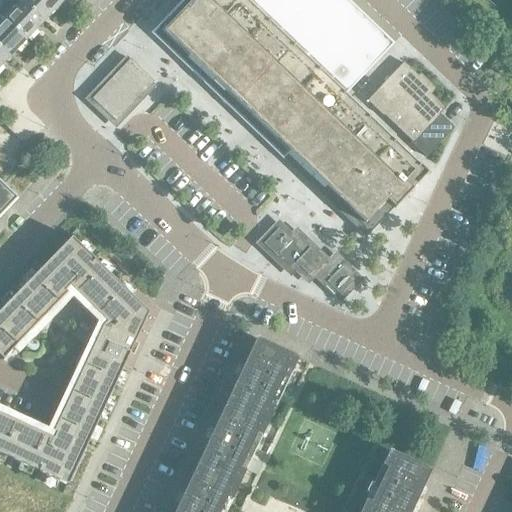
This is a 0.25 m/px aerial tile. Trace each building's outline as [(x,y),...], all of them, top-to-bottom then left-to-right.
[(45,22),(22,1),(21,0),(6,0),(0,7),(0,16),(4,20),(5,19),(27,40),(45,22)] [(61,4),(56,0),(22,0),(22,1),(45,22),(61,4)] [(187,2),(161,30),(366,225),(367,226),(368,225),(381,211),(379,209),(387,200),(394,207),(395,207),(394,208),(395,209),(429,172),(420,164),(420,165),(395,142),(396,141),(395,140),(394,141),(370,118),(371,117),(370,116),(369,117),(345,94),(392,44),(346,0),(193,0),(189,5),(187,2)] [(0,23),(0,49),(9,59),(27,40),(5,19),(4,20),(0,23)] [(0,68),(9,59),(0,49),(0,68)] [(145,91),(146,90),(132,77),(140,69),(129,59),(129,60),(129,61),(93,100),(94,100),(116,121),(117,121),(116,120),(145,90),(145,91)] [(418,77),(403,63),(367,101),(383,116),(384,115),(412,142),(439,113),(439,114),(445,108),(431,94),(436,89),(420,74),(418,77)] [(132,77),(146,90),(145,89),(148,87),(150,85),(152,82),(153,83),(154,82),(140,69),(132,77)] [(454,128),(439,114),(439,113),(412,142),(411,143),(426,157),(454,128)] [(0,216),(18,198),(4,185),(0,180),(0,216)] [(293,243),(291,241),(279,230),(265,244),(291,269),(296,264),(295,263),(301,257),(289,247),(293,243)] [(314,271),(325,259),(299,233),(291,241),(293,243),(289,247),(301,257),(295,263),(296,264),(308,276),(313,270),(314,271)] [(0,454),(68,486),(116,381),(125,363),(136,339),(148,313),(143,308),(131,296),(109,275),(71,238),(0,311),(0,357),(2,360),(68,293),(65,291),(69,287),(104,320),(104,321),(105,321),(108,325),(104,329),(102,326),(89,354),(52,432),(55,434),(53,439),(0,414),(0,454)] [(325,259),(314,271),(340,295),(354,280),(341,268),(338,271),(325,259)] [(239,376),(226,403),(268,423),(280,396),(279,396),(283,387),(284,388),(298,359),(256,339),(243,367),(238,364),(234,374),(239,376)] [(268,423),(226,403),(213,430),(208,428),(204,437),(209,439),(196,466),(238,486),(250,460),(249,459),(253,451),(254,452),(268,423)] [(417,500),(430,472),(389,453),(376,480),(377,481),(373,489),(372,489),(360,511),(411,511),(413,509),(418,511),(422,502),(417,500)] [(428,456),(424,464),(432,467),(435,460),(428,456)] [(179,504),(174,511),(225,511),(238,486),(196,466),(183,494),(178,492),(174,501),(179,504)]
